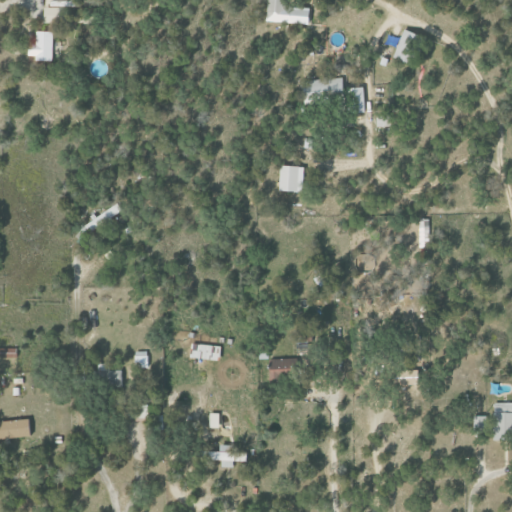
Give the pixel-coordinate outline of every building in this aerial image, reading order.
[(265,0),(265,22),(307,24),(308,7),(283,6),(282,0),(265,0)] [(45,23),(67,23),(66,1),(45,2),(45,23)] [(416,65),(423,36),(400,30),(393,60),(416,65)] [(53,60),(54,32),(37,31),(37,44),(31,44),(30,59),(53,60)] [(301,80),(302,101),(328,99),(328,98),(343,97),(342,78),(301,80)] [(363,112),(362,87),(348,88),(349,112),(363,112)] [(301,191),(302,166),(278,166),(277,191),(301,191)] [(81,225),(86,233),(122,212),(118,204),(81,225)] [(419,247),(429,247),(428,219),(419,219),(419,247)] [(218,345),(191,344),(190,358),(218,359),(218,345)] [(15,348),(0,347),(0,356),(15,357),(15,348)] [(149,367),(148,351),(135,352),(135,367),(149,367)] [(268,359),(269,376),(279,375),(278,369),(294,369),(294,358),(268,359)] [(124,387),(123,370),(109,370),(109,366),(104,366),(104,387),(124,387)] [(511,402),(492,402),(491,440),(511,440),(511,402)] [(217,427),(217,413),(208,413),(208,427),(217,427)] [(0,421),(0,439),(29,435),(26,417),(0,421)] [(218,451),(202,451),(202,459),(220,459),(220,467),(233,467),(233,461),(246,461),(246,452),(233,452),(233,445),(218,445),(218,451)]
